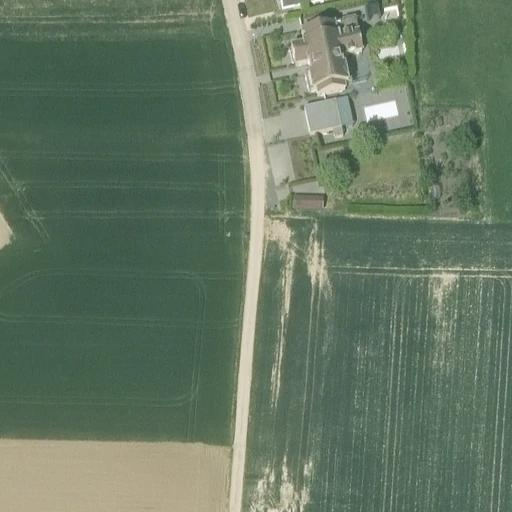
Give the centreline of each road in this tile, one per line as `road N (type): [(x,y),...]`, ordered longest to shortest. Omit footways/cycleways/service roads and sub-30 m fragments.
road 1 (track): [(253,148),(231,511)]
road 2 (residential): [(224,0),(253,148)]
